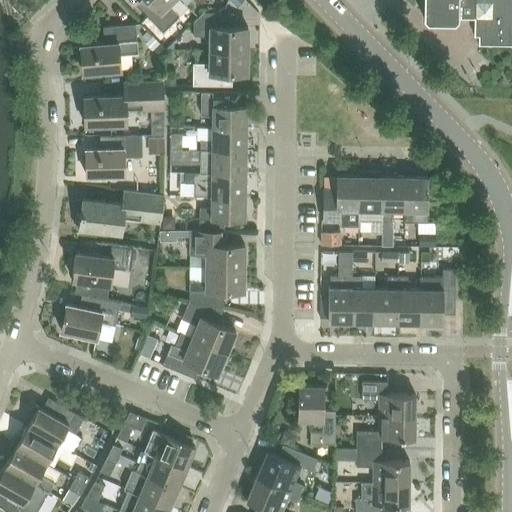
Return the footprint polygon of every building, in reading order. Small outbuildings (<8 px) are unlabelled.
[(171,0),(148,0),(151,2),(142,11),(162,32),(178,17),(166,5),(171,0)] [(511,0),(423,0),(423,18),(427,22),(454,22),(458,18),(458,17),(473,18),(473,35),(477,36),(477,44),(511,44),(511,0)] [(209,49),(246,50),(247,27),(222,26),(222,12),(202,12),(192,21),(192,36),(209,36),(209,49)] [(137,52),(135,24),(103,27),(104,43),(80,45),(82,72),(120,69),(119,54),(137,52)] [(140,36),(145,42),(150,37),(145,31),(140,36)] [(152,50),(159,43),(151,36),(150,37),(145,42),(144,43),(152,50)] [(246,50),(209,49),(209,63),(192,63),(192,85),(221,85),(222,73),(246,73),(246,50)] [(174,71),(163,72),(162,80),(163,85),(174,85),(174,71)] [(163,109),(163,85),(162,80),(123,81),(124,95),(83,96),(84,125),(126,123),(125,110),(163,109)] [(212,127),(245,127),(246,104),(238,104),(238,92),(200,91),(200,114),(212,114),(212,127)] [(199,140),(199,150),(245,150),(245,127),(212,127),(211,140),(199,140)] [(180,131),(169,131),(169,149),(179,149),(180,131)] [(141,157),(141,135),(109,135),(110,147),(85,148),(85,176),(123,175),(123,157),(141,157)] [(148,137),(147,153),(163,153),(163,137),(148,137)] [(170,149),(170,166),(182,166),(182,149),(170,149)] [(245,150),(199,150),(199,172),(211,172),(211,173),(245,173),(245,150)] [(169,171),(169,180),(180,180),(180,171),(169,171)] [(359,175),(358,221),(371,221),(370,233),(380,233),(380,221),(382,176),(382,172),(366,171),(366,175),(359,175)] [(211,172),(199,172),(184,172),(184,182),(193,183),(193,195),(211,195),(244,196),(245,173),(211,173),(211,172)] [(323,188),(322,220),(339,220),(339,226),(358,226),(358,221),(359,175),(335,175),(335,189),(323,188)] [(404,176),(382,176),(380,221),(381,221),(391,221),(391,209),(402,210),(404,210),(404,176)] [(404,210),(403,221),(427,222),(428,176),(404,176),(404,210)] [(159,222),(163,194),(124,190),(122,204),(82,199),(80,214),(76,213),(74,226),(120,232),(122,218),(159,222)] [(199,208),(198,230),(223,230),(223,219),(244,219),(244,196),(211,195),(211,208),(199,208)] [(160,216),(160,229),(172,229),(172,216),(160,216)] [(223,230),(198,230),(190,230),(176,231),(176,236),(189,236),(189,253),(206,253),(206,267),(243,267),(244,244),(223,244),(223,230)] [(418,233),(418,246),(434,246),(435,234),(418,233)] [(380,234),(380,246),(390,246),(391,234),(380,234)] [(320,235),(320,244),(343,244),(343,235),(320,235)] [(112,266),(130,269),(132,247),(110,244),(109,256),(75,252),(72,280),(109,284),(112,266)] [(351,263),(352,251),(337,251),(337,275),(329,275),(329,287),(328,287),(327,321),(351,321),(351,275),(352,263),(351,263)] [(366,251),(352,251),(351,263),(352,263),(366,263),(366,251)] [(397,262),(397,251),(381,251),(380,262),(397,262)] [(397,251),(397,262),(416,263),(416,252),(397,251)] [(189,280),(188,300),(218,306),(218,290),(243,291),(243,267),(206,267),(206,280),(189,280)] [(419,288),(419,322),(442,322),(442,300),(454,301),(455,269),(442,269),(442,277),(419,276),(419,288)] [(361,276),(351,275),(351,321),(373,321),(374,288),(361,288),(361,276)] [(374,288),(373,321),(396,322),(397,276),(387,276),(387,288),(374,288)] [(397,276),(396,322),(419,322),(419,288),(407,288),(407,276),(397,276)] [(131,305),(119,302),(90,296),(88,308),(66,303),(60,330),(95,338),(99,322),(114,326),(118,310),(129,312),(131,305)] [(218,306),(188,300),(181,319),(196,325),(191,337),(191,338),(225,352),(234,330),(212,321),(218,306)] [(145,319),(148,307),(132,304),(130,315),(145,319)] [(191,338),(191,337),(179,332),(174,345),(170,344),(162,364),(189,376),(194,364),(216,373),(225,352),(191,338)] [(154,341),(145,338),(140,353),(148,356),(154,341)] [(378,415),(414,416),(414,394),(386,393),(386,382),(361,381),(361,399),(378,400),(378,415)] [(298,419),(310,419),(309,444),(334,444),(335,410),(322,410),(323,385),(298,385),(298,419)] [(26,426),(57,443),(65,428),(74,433),(83,418),(53,400),(46,411),(33,403),(29,411),(33,413),(26,426)] [(414,416),(378,415),(378,431),(356,431),(355,448),(381,449),(381,438),(414,438),(414,416)] [(88,439),(101,443),(107,423),(94,419),(88,439)] [(123,423),(116,437),(125,441),(132,426),(123,423)] [(14,436),(11,443),(45,463),(57,443),(26,426),(19,439),(14,436)] [(277,442),(282,444),(291,448),(297,434),(283,428),(277,442)] [(143,450),(186,467),(194,446),(152,429),(143,450)] [(173,438),(184,442),(187,436),(175,431),(173,438)] [(11,453),(3,465),(34,483),(48,491),(54,481),(40,473),(45,463),(11,443),(7,450),(11,453)] [(266,450),(256,475),(299,493),(302,485),(292,481),(299,465),(311,470),(316,458),(282,444),(277,455),(266,450)] [(112,445),(106,457),(116,461),(119,454),(121,449),(112,445)] [(333,461),(355,461),(355,448),(333,448),(333,461)] [(381,449),(355,448),(355,461),(355,466),(373,466),(373,481),(373,482),(408,483),(409,461),(380,460),(381,449)] [(116,461),(116,462),(131,468),(135,469),(177,487),(186,467),(143,450),(138,461),(119,454),(116,461)] [(106,457),(99,471),(109,475),(116,462),(116,461),(106,457)] [(34,483),(3,465),(0,471),(0,490),(1,491),(0,491),(0,504),(11,511),(35,511),(48,491),(34,483)] [(177,487),(135,469),(131,468),(123,488),(127,489),(169,507),(177,487)] [(73,479),(84,486),(89,477),(78,471),(73,479)] [(299,493),(256,475),(246,500),(257,504),(253,511),(279,511),(286,497),(295,501),(299,493)] [(84,486),(73,479),(68,488),(79,494),(84,486)] [(86,495),(97,500),(103,485),(94,481),(86,495)] [(373,482),(373,481),(361,481),(361,498),(355,498),(354,511),(379,511),(380,505),(408,505),(408,483),(373,482)] [(166,511),(169,507),(127,489),(119,509),(125,511),(166,511)] [(79,506),(92,511),(101,511),(105,503),(97,500),(86,495),(79,506)] [(65,511),(69,505),(58,499),(51,510),(53,511),(65,511)]
